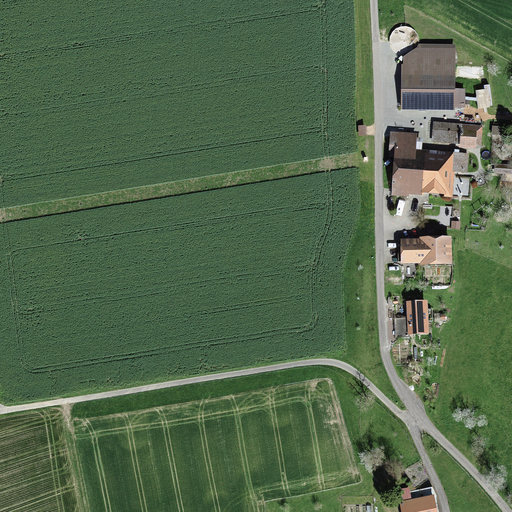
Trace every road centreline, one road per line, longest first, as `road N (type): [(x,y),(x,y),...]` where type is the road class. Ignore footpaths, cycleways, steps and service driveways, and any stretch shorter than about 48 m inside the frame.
road 1 (track): [(0,410),(327,361),(350,368),(412,425)]
road 2 (unclassified): [(373,0),(383,337),(394,376),(419,415)]
road 3 (residential): [(419,415),(505,511)]
